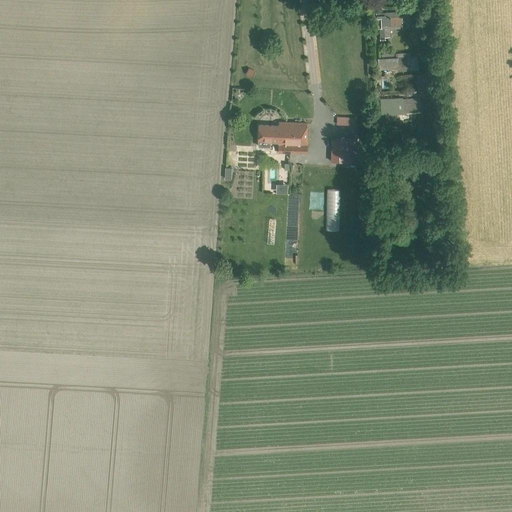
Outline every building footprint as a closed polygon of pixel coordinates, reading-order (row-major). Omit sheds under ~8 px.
[(376,12),(376,19),(377,19),(377,29),(380,29),(380,40),(386,40),(386,37),(391,37),(391,29),(403,29),(406,29),(409,27),(411,24),(411,20),(410,16),(408,13),(406,12),(403,12),(376,12)] [(381,57),(378,57),(379,69),(398,68),(398,71),(419,70),(418,55),(411,56),(411,52),(381,54),(381,57)] [(381,99),(382,114),(421,112),(420,97),(381,99)] [(259,150),(265,150),(266,141),(280,142),(279,152),(306,153),(308,145),(307,123),(280,122),(280,126),(260,125),(259,150)] [(357,162),(358,137),(332,136),(331,161),(357,162)] [(277,192),(288,192),(289,183),(277,183),(277,192)]
